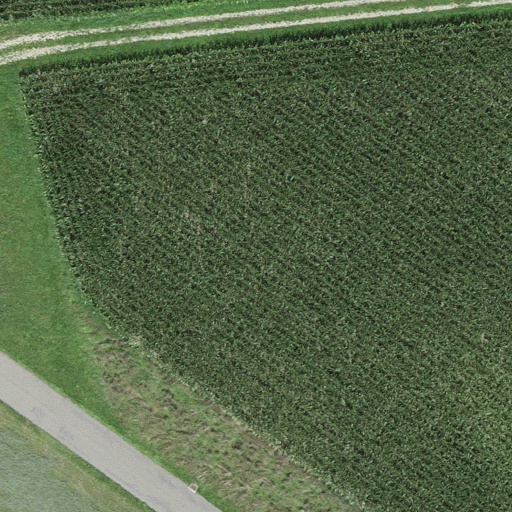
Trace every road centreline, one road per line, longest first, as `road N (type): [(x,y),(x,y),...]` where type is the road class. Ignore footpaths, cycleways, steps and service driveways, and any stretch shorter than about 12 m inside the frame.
road 1 (track): [(0,49),(60,33),(381,0)]
road 2 (unclassified): [(185,511),(0,375)]
